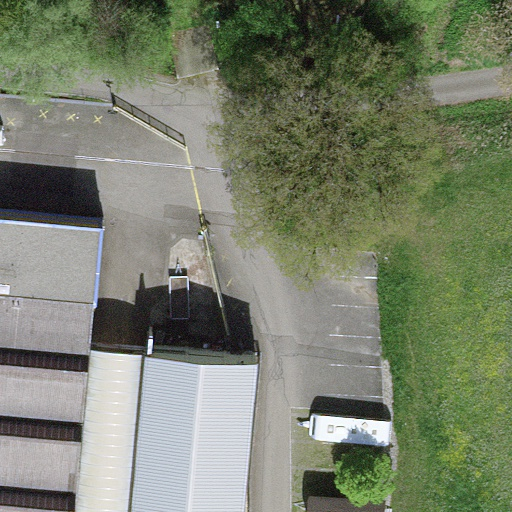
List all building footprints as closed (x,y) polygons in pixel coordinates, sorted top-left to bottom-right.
[(0,511),(238,511),(253,357),(143,347),(127,511),(69,511),(90,299),(92,299),(99,221),(0,211),(0,511)] [(187,251),(178,252),(173,259),(174,267),(181,273),(189,272),(194,265),(194,257),(187,251)] [(200,306),(203,298),(200,290),(192,287),(184,290),(181,298),(184,306),(192,309),(200,306)] [(166,334),(174,330),(176,322),(172,314),(163,312),(156,316),(154,324),(158,332),(166,334)] [(189,337),(190,337),(195,344),(204,345),(210,339),(211,331),(206,324),(197,323),(190,329),(189,337)]
